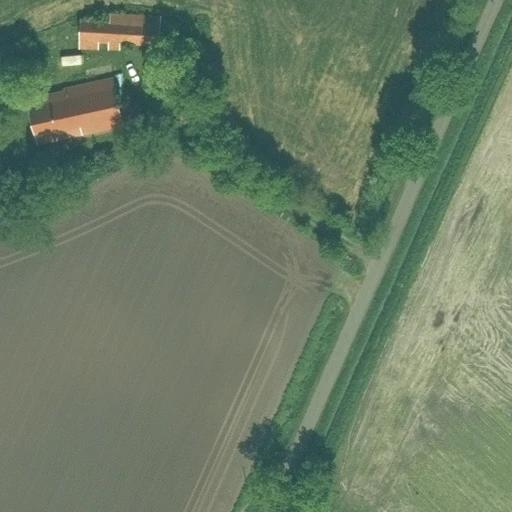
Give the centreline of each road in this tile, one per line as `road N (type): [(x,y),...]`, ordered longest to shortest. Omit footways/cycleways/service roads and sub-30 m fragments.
road 1 (unclassified): [(276,511),(491,0)]
road 2 (track): [(375,271),(153,115)]
